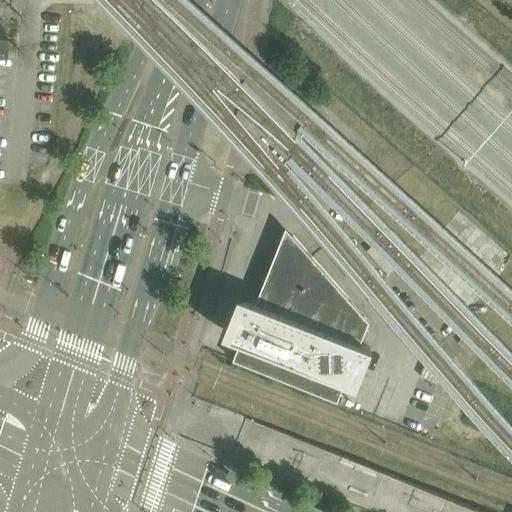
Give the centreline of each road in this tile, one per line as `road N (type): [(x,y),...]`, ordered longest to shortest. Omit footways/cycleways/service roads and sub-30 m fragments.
road 1 (secondary): [(105,443),(232,0)]
road 2 (secondary): [(191,0),(57,428)]
road 3 (secondary): [(163,0),(70,209),(29,344),(0,369)]
road 4 (residential): [(29,0),(15,176)]
road 5 (secondary): [(252,511),(105,443)]
